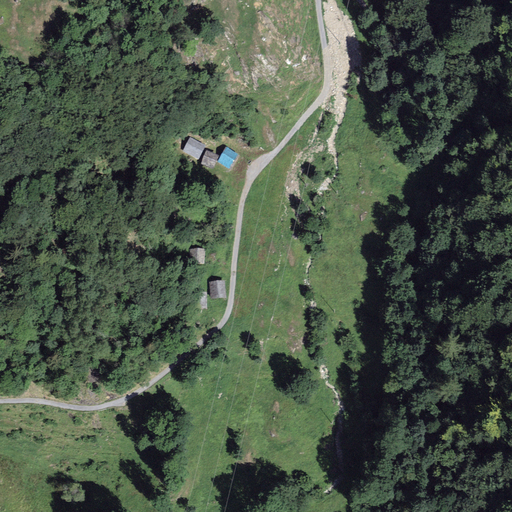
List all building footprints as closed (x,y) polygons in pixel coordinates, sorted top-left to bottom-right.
[(204,148),(190,140),(184,152),(198,159),(204,148)] [(238,157),(227,150),(219,162),(230,169),(238,157)] [(217,159),(206,154),(201,165),(211,170),(217,159)] [(203,252),(192,251),(191,264),(202,264),(203,252)] [(225,299),(223,283),(209,285),(211,300),(225,299)]
